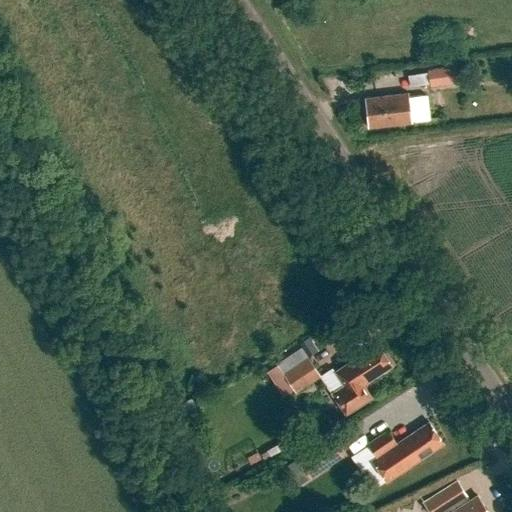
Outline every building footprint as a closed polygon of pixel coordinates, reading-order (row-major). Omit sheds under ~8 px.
[(453,85),(450,68),(426,71),(428,88),(453,85)] [(422,74),(405,76),(406,87),(423,85),(422,74)] [(406,94),(363,99),(367,129),(428,121),(425,97),(407,99),(406,94)] [(346,387),(334,395),(347,417),(373,401),(365,388),(394,368),(379,346),(337,374),(346,387)] [(295,393),(321,377),(308,357),(282,374),(295,393)] [(388,432),(368,445),(376,457),(371,460),(387,484),(402,474),(446,445),(431,423),(397,445),(388,432)] [(345,456),(333,438),(297,462),(309,480),(345,456)] [(458,483),(424,504),(429,511),(489,511),(478,495),(470,501),(458,483)]
